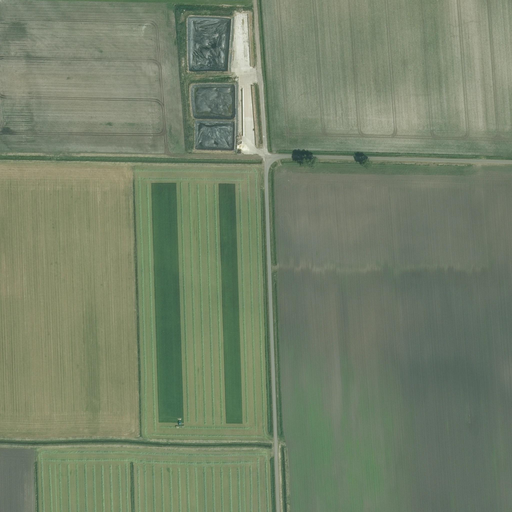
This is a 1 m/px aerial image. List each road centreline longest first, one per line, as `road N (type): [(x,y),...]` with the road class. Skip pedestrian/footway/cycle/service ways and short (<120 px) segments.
road 1 (unclassified): [(277,511),(265,155),(511,161)]
road 2 (track): [(0,165),(265,167)]
road 3 (track): [(265,155),(254,0)]
